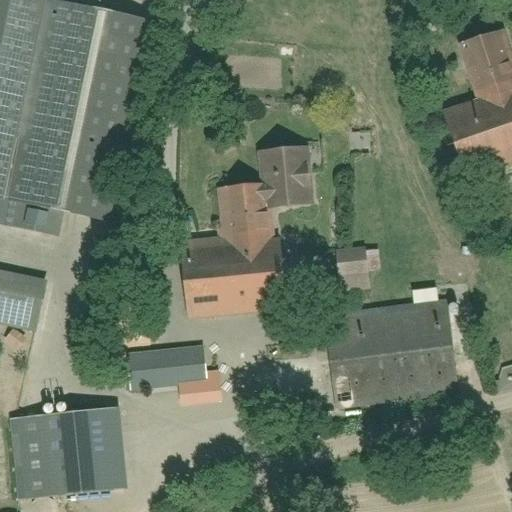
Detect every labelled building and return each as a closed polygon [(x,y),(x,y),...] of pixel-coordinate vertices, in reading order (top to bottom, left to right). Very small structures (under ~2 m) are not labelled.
[(163,22),(50,0),(0,0),(0,200),(123,225),(163,22)] [(511,170),(511,43),(471,58),(491,114),(459,126),(479,182),(511,170)] [(196,320),(296,314),(291,234),(279,235),(278,215),(331,212),(327,143),(267,147),(269,183),(228,185),(232,244),(191,246),(196,320)] [(0,278),(0,325),(42,334),(52,288),(0,278)] [(455,294),(331,310),(344,410),(468,393),(455,294)] [(100,358),(103,393),(212,384),(209,350),(100,358)] [(134,412),(23,426),(34,509),(145,494),(134,412)]
